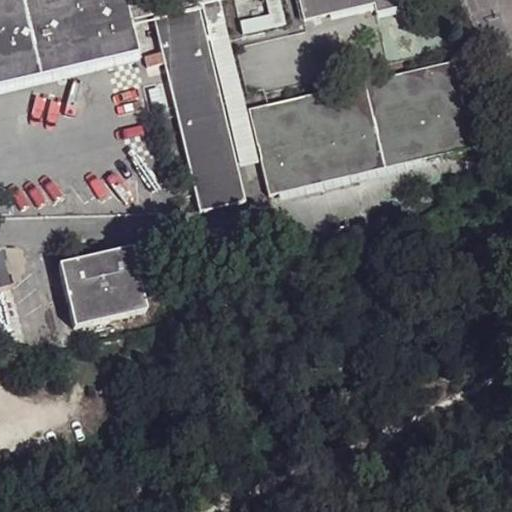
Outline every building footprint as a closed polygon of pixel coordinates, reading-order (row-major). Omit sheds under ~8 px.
[(0,0),(0,85),(132,54),(124,23),(120,6),(118,0),(0,0)] [(240,107),(268,101),(267,95),(242,101),(230,51),(305,35),(326,30),(325,26),(295,32),(293,24),(228,40),(218,1),(222,0),(147,0),(120,6),(124,23),(148,17),(181,7),(193,4),(220,117),(241,112),(240,107)] [(295,32),(325,26),(365,16),(367,24),(402,16),(398,0),(286,0),(293,24),(295,32)] [(240,206),(220,117),(193,4),(181,7),(148,17),(193,216),(240,206)] [(448,60),(268,101),(240,107),(241,112),(251,154),(457,107),(448,60)] [(466,155),(457,107),(251,154),(262,200),(466,155)] [(143,320),(129,257),(57,274),(74,338),(143,320)]
